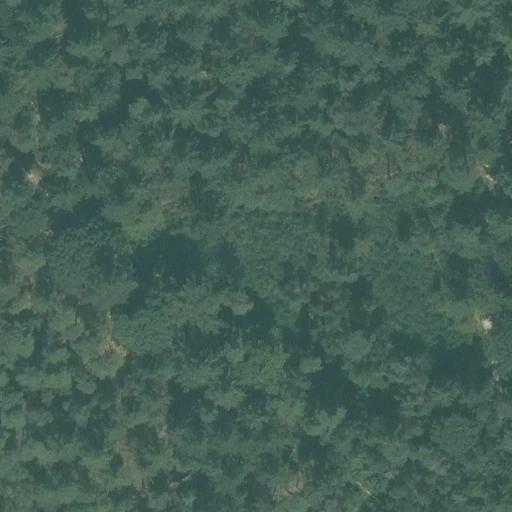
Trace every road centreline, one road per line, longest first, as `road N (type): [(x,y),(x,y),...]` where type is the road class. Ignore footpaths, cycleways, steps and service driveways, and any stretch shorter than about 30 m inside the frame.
road 1 (track): [(0,159),(380,511)]
road 2 (track): [(511,454),(479,227)]
